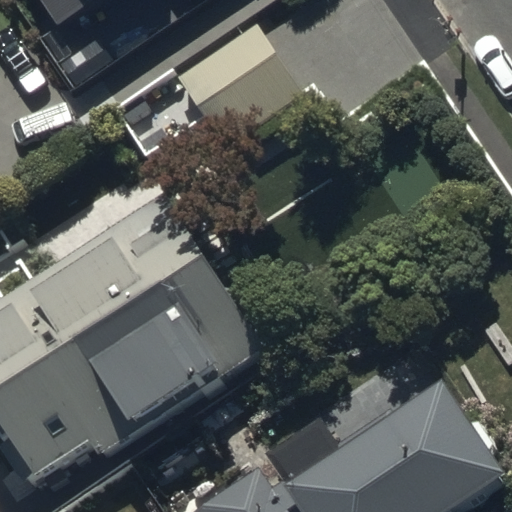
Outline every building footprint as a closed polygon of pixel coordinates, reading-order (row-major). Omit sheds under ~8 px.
[(193,0),(30,0),(81,74),(193,0)] [(223,184),(317,122),(268,48),(174,110),(223,184)] [(0,129),(18,118),(0,90),(0,129)] [(0,353),(0,446),(43,511),(102,511),(295,385),(190,228),(0,353)] [(438,394),(284,496),(271,475),(215,511),(493,511),(510,501),(438,394)]
